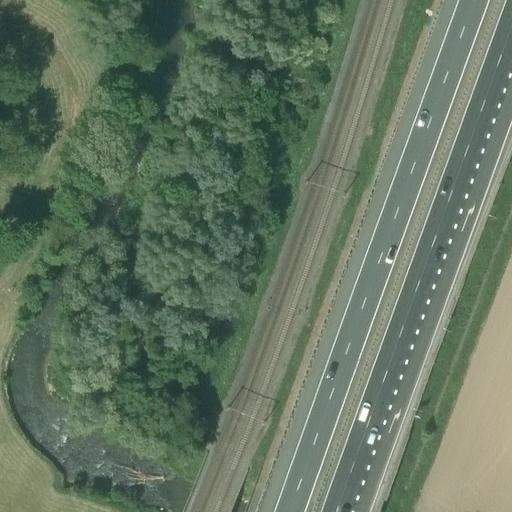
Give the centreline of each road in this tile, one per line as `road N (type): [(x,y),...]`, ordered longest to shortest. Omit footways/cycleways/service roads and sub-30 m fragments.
road 1 (motorway): [(472,0),(290,511)]
road 2 (motorway): [(334,511),(511,24)]
